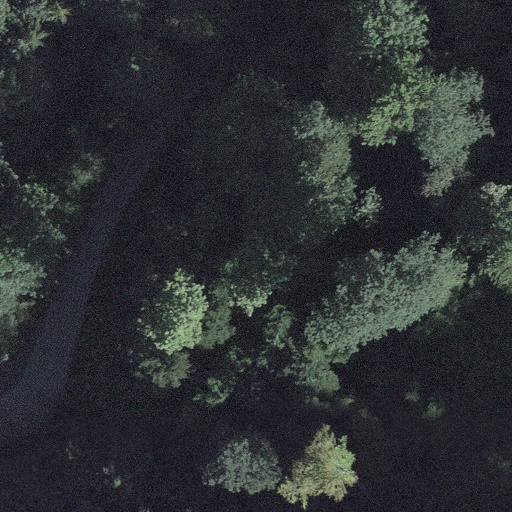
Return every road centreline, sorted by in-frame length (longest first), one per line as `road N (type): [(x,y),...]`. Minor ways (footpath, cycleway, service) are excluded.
road 1 (unclassified): [(0,402),(39,367),(94,229),(231,0)]
road 2 (unclassified): [(93,0),(58,82),(0,177)]
